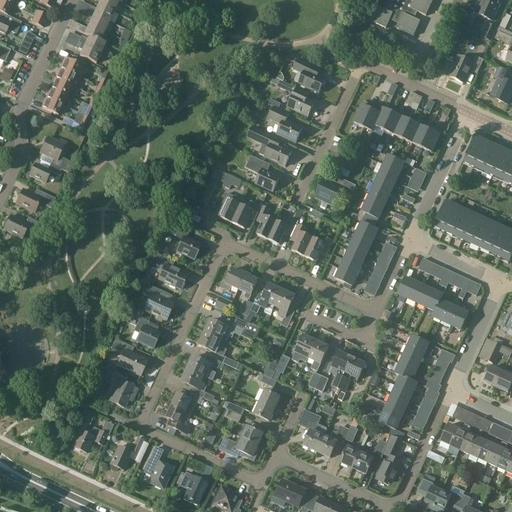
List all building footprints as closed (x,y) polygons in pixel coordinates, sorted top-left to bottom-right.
[(0,0),(12,7),(15,8),(18,0),(0,0)] [(12,7),(0,0),(0,13),(7,17),(10,10),(13,12),(15,9),(15,8),(12,7)] [(55,4),(47,0),(42,0),(40,4),(52,9),(55,4)] [(111,0),(96,0),(97,1),(97,0),(100,1),(98,5),(113,13),(118,3),(111,0)] [(383,0),(389,2),(385,11),(376,7),(369,22),(386,30),(391,19),(400,23),(396,30),(413,38),(420,23),(411,19),(414,13),(425,18),(433,0),(383,0)] [(499,0),(483,0),(476,15),(492,22),(501,1),(499,0)] [(88,6),(85,11),(109,23),(113,13),(98,5),(95,11),(93,10),(93,9),(88,6)] [(49,17),(37,12),(32,9),(29,15),(34,17),(46,23),(49,17)] [(85,11),(83,17),(88,20),(88,19),(91,20),(88,25),(104,32),(109,23),(85,11)] [(8,17),(5,23),(0,20),(0,34),(4,36),(6,31),(15,35),(21,23),(8,17)] [(46,23),(34,17),(31,24),(43,29),(46,23)] [(501,21),(498,28),(499,28),(504,30),(507,24),(501,21)] [(78,26),(76,32),(88,38),(89,37),(99,42),(104,32),(88,25),(86,30),(83,29),(84,29),(78,26)] [(481,38),(490,43),(491,43),(497,29),(487,25),(481,38)] [(498,28),(497,32),(498,32),(508,37),(511,38),(511,35),(511,34),(504,30),(499,28),(498,28)] [(508,37),(498,32),(495,40),(510,47),(511,41),(511,38),(508,37)] [(24,41),(18,52),(26,56),(34,37),(29,35),(25,42),(24,41)] [(77,38),(75,43),(100,55),(105,45),(99,42),(89,37),(88,38),(86,43),(83,42),(83,40),(81,39),(77,38)] [(100,55),(75,43),(70,41),(68,46),(76,49),(76,50),(81,53),(79,57),(95,65),(100,55)] [(14,68),(18,60),(11,57),(8,65),(14,68)] [(475,57),(472,64),(459,58),(449,78),(464,85),(470,72),(477,75),(483,61),(475,57)] [(81,67),(70,62),(65,59),(60,69),(76,77),(79,71),(83,72),(85,68),(81,67)] [(298,61),(297,64),(293,71),(303,76),(299,86),(318,95),(325,81),(311,75),(314,69),(298,61)] [(497,81),(489,97),(507,106),(511,99),(511,84),(509,83),(511,75),(511,74),(498,68),(493,79),(497,81)] [(4,69),(1,76),(10,80),(13,73),(4,69)] [(80,79),(76,77),(60,69),(55,79),(71,87),(75,89),(80,79)] [(71,87),(55,79),(51,89),(67,97),(67,96),(70,91),(73,93),(75,89),(71,87)] [(101,79),(98,87),(104,90),(107,82),(101,79)] [(279,82),(277,87),(277,88),(290,94),(293,88),(281,82),(280,82),(279,82)] [(104,90),(98,87),(93,97),(99,100),(104,90)] [(51,89),(46,99),(62,106),(65,100),(69,102),(71,98),(67,96),(67,97),(51,89)] [(294,96),(292,99),(288,109),(308,118),(314,104),(307,100),(301,98),(303,93),(297,89),(294,96)] [(93,97),(88,107),(94,110),(99,100),(93,97)] [(62,106),(46,99),(41,109),(57,116),(61,109),(64,111),(66,108),(62,106)] [(364,102),(354,124),(364,129),(372,111),(366,109),(368,104),(364,102)] [(487,104),(481,102),(479,107),(484,110),(487,104)] [(385,106),(383,111),(375,128),(376,128),(385,132),(393,115),(387,112),(389,107),(385,106)] [(88,107),(84,117),(90,120),(94,110),(88,107)] [(286,123),(286,121),(289,116),(273,108),(267,120),(281,127),(277,136),(296,144),(302,130),(286,123)] [(378,114),(372,111),(364,129),(373,133),(376,128),(375,128),(383,111),(380,110),(378,114)] [(398,117),(393,115),(385,132),(394,136),(404,114),(401,113),(398,117)] [(84,117),(78,114),(73,123),(85,129),(90,120),(84,117)] [(407,116),(404,114),(394,136),(403,140),(411,123),(405,120),(407,116)] [(411,123),(403,140),(413,145),(423,123),(419,121),(417,126),(411,123)] [(426,124),(423,123),(413,145),(422,149),(430,132),(424,129),(426,124)] [(251,128),(246,138),(257,143),(262,133),(251,128)] [(435,134),(430,132),(422,149),(431,153),(441,132),(437,130),(435,134)] [(262,133),(257,143),(269,148),(269,149),(265,159),(285,168),(291,154),(284,150),(278,148),(281,142),(262,133)] [(511,158),(475,141),(476,139),(475,141),(473,140),(469,148),(471,149),(463,166),(511,188),(511,158)] [(65,160),(58,157),(64,145),(51,140),(50,141),(46,140),(40,154),(53,160),(50,166),(61,171),(68,174),(73,164),(65,160)] [(247,164),(245,169),(260,176),(256,185),(273,193),(279,179),(269,174),(267,174),(267,173),(262,171),(265,164),(250,157),(247,164)] [(388,157),(383,167),(399,174),(404,165),(388,157)] [(48,171),(38,167),(34,165),(29,177),(45,184),(50,173),(58,177),(61,171),(50,166),(48,171)] [(383,168),(379,176),(395,183),(399,174),(383,167),(383,168)] [(227,176),(222,187),(229,191),(231,186),(237,189),(241,182),(227,176)] [(395,183),(379,176),(375,185),(391,192),(395,183)] [(324,180),(316,199),(335,208),(342,192),(351,196),(356,187),(340,179),(337,186),(324,180)] [(391,192),(375,185),(370,194),(386,202),(391,192)] [(36,191),(33,196),(22,191),(16,204),(34,213),(38,204),(50,209),(55,200),(36,191)] [(220,209),(223,211),(219,219),(232,225),(241,206),(243,201),(227,194),(220,209)] [(370,194),(366,204),(382,211),(386,202),(370,194)] [(241,206),(232,225),(244,230),(249,220),(254,223),(261,208),(250,203),(247,209),(241,206)] [(509,262),(511,255),(511,236),(445,206),(446,203),(445,205),(443,204),(439,212),(441,213),(433,230),(434,230),(435,228),(509,262)] [(382,211),(366,204),(362,213),(365,215),(378,221),(382,211)] [(262,208),(256,222),(262,225),(257,236),(268,241),(276,223),(265,218),(269,211),(262,208)] [(28,219),(25,224),(10,217),(4,231),(22,239),(26,229),(35,233),(35,232),(39,224),(28,219)] [(276,223),(268,241),(279,246),(284,235),(290,237),(297,222),(291,220),(287,228),(276,223)] [(170,221),(165,232),(171,235),(175,227),(177,224),(170,221)] [(361,224),(357,233),(373,241),(377,231),(373,230),(361,224)] [(297,225),(290,240),(296,243),(292,252),(304,258),(313,240),(305,236),(308,230),(297,225)] [(201,246),(186,240),(189,233),(176,227),(172,235),(178,238),(175,244),(180,246),(177,253),(194,261),(201,246)] [(357,233),(353,243),(369,250),(373,241),(357,233)] [(320,243),(313,240),(304,258),(316,263),(321,254),(326,257),(333,242),(323,238),(320,243)] [(369,250),(353,243),(348,252),(364,259),(369,250)] [(348,252),(344,261),(360,269),(364,259),(348,252)] [(161,257),(157,264),(164,268),(158,281),(180,291),(187,276),(171,269),(174,263),(161,257)] [(344,261),(340,271),(356,278),(360,269),(344,261)] [(223,282),(220,289),(221,289),(229,293),(235,297),(238,291),(239,291),(246,275),(241,273),(240,274),(233,270),(227,283),(223,282)] [(356,278),(340,271),(335,280),(344,284),(351,287),(356,278)] [(251,278),(246,275),(239,291),(245,294),(243,298),(249,301),(251,297),(258,282),(251,279),(251,278)] [(407,300),(415,283),(405,279),(398,296),(407,300)] [(415,283),(407,300),(416,304),(424,288),(415,283)] [(157,298),(160,292),(147,285),(143,294),(151,297),(144,312),(166,322),(173,305),(157,298)] [(481,287),(477,285),(471,296),(476,298),(478,292),(481,287)] [(253,305),(250,312),(251,312),(254,314),(257,315),(259,310),(260,308),(260,307),(262,308),(266,310),(266,311),(265,310),(264,313),(270,316),(271,316),(273,312),(274,308),(281,292),(275,289),(276,288),(270,286),(268,290),(264,299),(263,299),(258,297),(257,296),(253,305)] [(433,292),(424,288),(416,304),(426,309),(433,292)] [(466,293),(461,291),(458,298),(463,300),(466,293)] [(289,295),(282,292),(273,312),(280,315),(279,316),(285,318),(281,326),(287,328),(294,313),(289,311),(295,297),(289,295)] [(443,296),(433,292),(426,309),(434,313),(435,313),(440,302),(443,296)] [(219,298),(215,308),(228,314),(232,304),(219,298)] [(247,302),(241,315),(244,317),(247,318),(249,314),(250,313),(250,312),(253,305),(247,302)] [(435,313),(434,313),(432,318),(442,322),(449,306),(440,302),(435,313)] [(449,306),(442,322),(451,327),(459,310),(449,306)] [(468,315),(459,310),(451,327),(460,331),(468,315)] [(391,314),(386,311),(383,319),(388,321),(391,314)] [(511,316),(508,314),(501,329),(507,332),(508,330),(511,331),(511,316)] [(149,322),(133,315),(129,324),(136,327),(134,332),(139,335),(135,343),(153,351),(160,334),(155,332),(146,328),(149,323),(149,322)] [(236,319),(233,325),(242,329),(244,331),(247,332),(250,325),(249,325),(245,323),(242,321),(236,319)] [(211,321),(205,334),(221,342),(224,336),(232,340),(234,335),(234,334),(240,337),(241,336),(253,342),(259,329),(253,327),(250,325),(247,332),(244,331),(242,329),(233,325),(232,329),(219,323),(218,324),(211,321)] [(388,328),(385,334),(391,337),(394,331),(388,328)] [(205,334),(199,347),(215,354),(215,355),(223,359),(227,351),(218,347),(221,342),(205,334)] [(304,336),(296,353),(292,361),(298,364),(302,356),(309,359),(317,342),(304,336)] [(412,338),(408,347),(424,355),(430,357),(433,352),(427,349),(428,345),(412,338)] [(134,349),(130,347),(115,340),(111,348),(116,350),(116,351),(123,355),(118,367),(141,377),(147,363),(130,355),(134,349)] [(329,348),(317,342),(309,359),(315,362),(311,370),(317,373),(321,365),(329,348)] [(494,343),(494,344),(485,361),(492,364),(497,353),(509,358),(511,352),(511,351),(497,344),(494,343)] [(408,347),(403,356),(420,364),(424,355),(408,347)] [(250,360),(255,362),(260,354),(254,351),(250,360)] [(339,353),(332,368),(339,371),(337,375),(344,378),(352,359),(339,353)] [(283,375),(284,372),(290,360),(282,356),(280,361),(277,367),(275,371),(283,375)] [(403,356),(399,366),(415,373),(420,364),(403,356)] [(202,360),(201,361),(193,358),(191,364),(188,371),(205,378),(208,372),(210,372),(212,367),(218,370),(221,363),(207,357),(205,361),(202,360)] [(225,358),(222,364),(224,365),(236,370),(240,372),(242,366),(238,365),(239,364),(238,364),(225,359),(226,358),(225,358)] [(274,358),(271,365),(277,367),(280,361),(274,358)] [(352,359),(344,378),(349,381),(351,377),(358,380),(366,365),(352,359)] [(415,373),(399,366),(395,375),(400,377),(411,382),(415,373)] [(496,388),(503,373),(490,368),(484,382),(496,388)] [(185,377),(182,383),(189,386),(193,388),(201,391),(201,392),(204,393),(206,389),(203,388),(204,385),(202,384),(205,378),(188,371),(185,377)] [(127,379),(114,373),(110,382),(118,386),(110,402),(124,409),(128,402),(129,402),(132,397),(134,399),(138,391),(125,385),(127,379)] [(511,383),(511,377),(503,373),(496,388),(507,393),(511,383)] [(322,377),(320,376),(314,374),(308,387),(316,391),(322,377)] [(344,378),(337,375),(336,374),(330,387),(338,391),(344,378)] [(263,376),(261,382),(260,383),(273,389),(276,383),(276,382),(263,376)] [(328,380),(322,377),(316,391),(322,394),(328,380)] [(400,377),(396,387),(412,394),(417,384),(411,382),(400,377)] [(344,378),(338,391),(345,394),(350,381),(349,381),(344,378)] [(396,387),(391,396),(408,403),(412,394),(396,387)] [(266,392),(260,404),(274,411),(280,399),(266,392)] [(202,399),(211,403),(212,400),(213,397),(205,393),(202,399)] [(175,401),(172,407),(189,415),(191,416),(197,404),(200,405),(202,399),(201,399),(191,394),(188,398),(185,397),(185,398),(177,394),(174,400),(175,401)] [(408,403),(391,396),(387,405),(403,413),(408,403)] [(229,403),(226,410),(227,411),(241,417),(244,411),(229,403)] [(274,411),(260,404),(255,415),(269,422),(274,411)] [(387,405),(383,414),(399,422),(403,413),(387,405)] [(189,415),(172,407),(169,412),(168,412),(165,418),(169,420),(165,427),(187,437),(192,427),(187,425),(185,428),(180,426),(181,425),(184,418),(187,420),(189,415)] [(227,411),(224,418),(238,424),(241,417),(227,411)] [(305,411),(298,426),(301,427),(305,429),(311,432),(304,447),(316,453),(324,437),(327,431),(327,430),(318,425),(321,419),(305,411)] [(84,412),(81,417),(91,422),(94,416),(84,412)] [(378,423),(391,429),(395,431),(399,422),(383,414),(378,423)] [(207,424),(205,427),(207,432),(209,433),(210,433),(214,427),(207,424)] [(458,430),(457,430),(448,425),(441,442),(451,447),(458,430)] [(263,435),(244,426),(238,438),(239,438),(258,447),(263,435)] [(324,437),(316,453),(329,459),(336,443),(342,446),(344,441),(349,431),(340,427),(336,434),(333,432),(329,440),(324,437)] [(349,431),(344,441),(352,444),(358,431),(357,430),(356,430),(351,428),(350,427),(349,431)] [(94,429),(91,437),(81,433),(73,449),(87,455),(94,439),(97,440),(95,443),(102,446),(107,435),(94,429)] [(391,429),(388,435),(391,436),(402,442),(405,436),(395,431),(391,429)] [(468,434),(458,430),(451,447),(460,451),(468,434)] [(409,432),(407,437),(418,442),(420,437),(409,432)] [(476,438),(468,434),(460,451),(469,455),(477,439),(476,438)] [(391,436),(387,444),(382,455),(389,458),(386,465),(384,464),(377,481),(386,486),(389,480),(392,482),(401,464),(394,460),(402,442),(391,436)] [(118,446),(109,466),(110,466),(110,468),(110,470),(111,472),(113,473),(115,472),(117,471),(118,470),(123,472),(129,459),(134,462),(144,441),(137,438),(130,452),(118,446)] [(225,439),(219,451),(237,460),(239,456),(244,458),(245,455),(252,459),(258,447),(239,438),(236,444),(225,439)] [(478,439),(477,439),(469,455),(478,460),(486,443),(478,439)] [(387,444),(380,441),(374,454),(381,457),(382,455),(387,444)] [(495,447),(486,443),(478,460),(487,464),(495,447)] [(495,447),(487,464),(497,468),(505,451),(504,451),(507,446),(501,443),(500,447),(498,446),(497,448),(495,447)] [(353,470),(360,454),(348,448),(340,464),(353,470)] [(144,450),(135,469),(140,471),(149,452),(144,450)] [(511,459),(511,454),(505,451),(497,468),(506,473),(511,459)] [(360,454),(353,470),(366,476),(373,460),(360,454)] [(164,466),(151,460),(145,474),(153,477),(150,484),(163,490),(173,469),(164,465),(164,466)] [(473,472),(470,478),(479,483),(482,476),(473,472)] [(185,475),(185,476),(180,487),(188,491),(184,499),(190,502),(189,503),(192,504),(192,503),(197,505),(196,506),(197,506),(207,485),(206,484),(208,480),(201,477),(199,482),(194,479),(185,475)] [(442,492),(437,490),(438,487),(424,480),(418,492),(427,496),(424,503),(426,503),(424,506),(433,510),(442,492)] [(283,482),(276,497),(273,504),(282,508),(285,501),(299,508),(306,491),(292,485),(291,485),(283,482)] [(242,502),(236,499),(237,496),(221,488),(217,496),(218,497),(214,505),(220,508),(219,508),(227,511),(240,511),(238,511),(242,502)] [(442,492),(433,510),(436,511),(442,511),(443,511),(444,511),(446,508),(455,511),(463,496),(462,498),(447,492),(446,494),(442,492)] [(474,501),(463,496),(455,511),(476,511),(470,509),(474,501)] [(341,511),(343,509),(321,499),(314,511),(341,511)]
